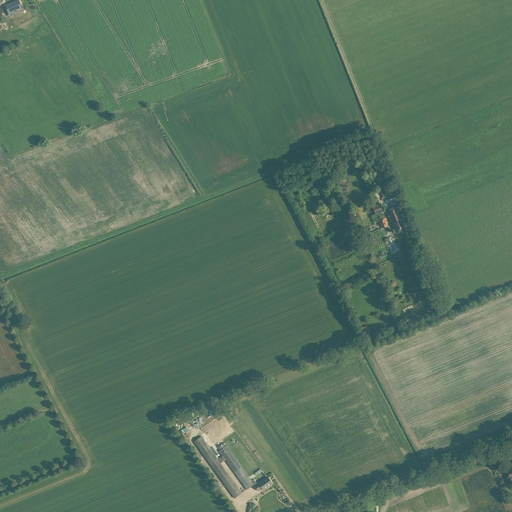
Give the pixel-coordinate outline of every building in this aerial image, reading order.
[(18,11),(14,4),(1,10),(5,18),(18,11)] [(18,15),(21,21),(32,16),(29,10),(18,15)] [(13,18),(5,22),(9,28),(16,24),(13,18)] [(377,190),(378,192),(382,199),(383,199),(382,198),(392,194),(392,195),(393,195),(390,187),(383,190),(382,188),(377,190)] [(375,221),(378,221),(380,225),(381,225),(382,228),(388,226),(386,222),(387,222),(386,218),(380,219),(378,213),(383,211),(380,205),(373,207),(375,214),(375,221)] [(386,210),(388,215),(392,226),(393,225),(397,233),(406,229),(403,222),(404,221),(401,213),(400,213),(399,210),(400,210),(398,205),(386,210)] [(361,206),(353,210),(354,214),(357,213),(359,218),(365,215),(362,210),(363,210),(361,206)] [(200,438),(195,441),(232,494),(235,498),(242,493),(239,488),(221,463),(226,459),(244,485),(247,489),(254,484),(259,490),(262,488),(263,489),(265,487),(266,488),(273,483),(270,479),(268,476),(266,478),(258,484),(254,479),(252,481),(227,446),(224,442),(218,447),(221,450),(219,451),(223,456),(218,459),(202,436),(200,438)] [(260,469),(254,473),(255,476),(254,477),(256,479),(263,474),(260,469)]
